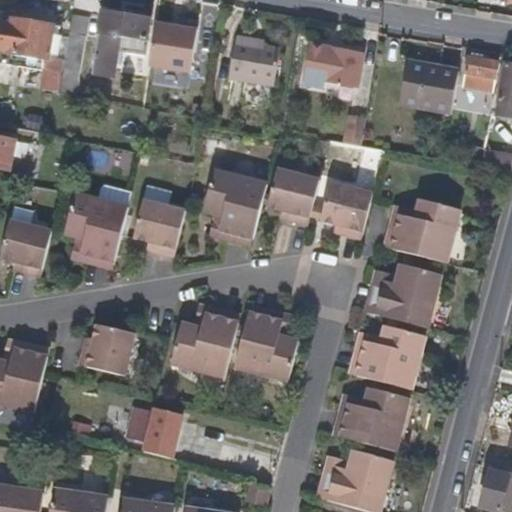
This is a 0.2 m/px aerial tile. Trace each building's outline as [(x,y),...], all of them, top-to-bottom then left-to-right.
[(105,9),(95,71),(115,75),(120,48),(148,52),(154,18),(105,9)] [(88,18),(73,16),(65,61),(61,92),(76,95),(88,18)] [(0,22),(0,62),(47,70),(43,89),(61,92),(65,61),(49,58),(54,26),(14,20),(13,25),(0,22)] [(233,38),(226,79),(248,83),(275,88),(281,52),(251,46),(251,40),(233,38)] [(359,88),(366,54),(334,48),(313,43),(304,83),(327,88),(329,82),(359,88)] [(497,94),(499,84),(497,83),(500,63),(471,58),(465,87),(497,94)] [(415,106),(423,64),(413,62),(406,105),(415,106)] [(462,71),(423,64),(415,106),(454,113),(462,71)] [(503,101),(501,113),(511,115),(511,110),(511,64),(508,64),(501,100),(503,101)] [(367,120),(349,117),(345,142),(362,145),(367,120)] [(0,166),(9,169),(15,138),(0,134),(0,166)] [(483,167),(511,171),(511,152),(487,147),(483,167)] [(310,222),(322,176),(280,165),(271,203),(283,206),(291,208),(289,217),(310,222)] [(255,234),(269,180),(216,167),(206,206),(218,209),(226,211),(223,226),(255,234)] [(106,175),(102,194),(131,201),(135,182),(106,175)] [(363,235),(375,190),(334,179),(324,217),(336,219),(343,221),(341,229),(363,235)] [(175,191),(149,184),(145,201),(171,208),(175,191)] [(84,246),(117,255),(131,201),(102,194),(77,188),(67,226),(78,229),(86,232),(84,246)] [(391,248),(444,261),(457,207),(419,197),(416,209),(414,216),(400,214),(391,248)] [(153,252),(174,258),(185,211),(171,208),(145,201),(136,238),(147,241),(155,243),(153,252)] [(381,245),(391,248),(400,214),(414,216),(416,209),(392,203),(381,245)] [(291,208),(283,206),(281,215),(289,217),(291,208)] [(213,233),(253,244),(255,234),(223,226),(226,211),(218,209),(213,233)] [(343,221),(336,219),(334,227),(341,229),(343,221)] [(20,271),(41,276),(53,230),(12,221),(3,257),(16,260),(22,262),(20,271)] [(73,253),(115,264),(117,255),(84,246),(86,232),(78,229),(73,253)] [(145,250),(153,252),(155,243),(147,241),(145,250)] [(14,269),(20,271),(22,262),(16,260),(14,269)] [(373,313),(427,326),(441,272),(402,262),(399,274),(397,283),(381,280),(373,313)] [(376,269),(365,310),(373,313),(381,280),(397,283),(399,274),(376,269)] [(201,306),(195,328),(203,330),(206,316),(240,324),(242,315),(201,306)] [(294,318),(252,307),(250,315),(285,325),(281,339),(289,342),(294,318)] [(250,315),(236,370),(291,384),(300,345),(289,342),(281,339),(285,325),(250,315)] [(203,330),(195,328),(183,325),(174,365),(227,378),(240,324),(206,316),(203,330)] [(358,374),(411,388),(425,335),(386,325),(383,336),(381,344),(365,341),(358,374)] [(91,349),(82,347),(77,368),(122,379),(131,337),(95,328),(93,342),(91,349)] [(381,344),(383,336),(359,331),(349,372),(358,374),(365,341),(381,344)] [(83,340),(82,347),(91,349),(93,342),(83,340)] [(49,359),(51,350),(9,341),(3,364),(11,366),(15,351),(49,359)] [(45,373),(49,359),(15,351),(11,366),(3,364),(0,363),(0,404),(36,413),(45,373)] [(342,436),(396,450),(410,396),(371,386),(368,398),(365,406),(351,403),(342,436)] [(365,406),(368,398),(344,393),(333,434),(342,436),(351,403),(365,406)] [(171,458),(174,459),(185,417),(157,410),(156,412),(137,407),(129,437),(149,442),(146,452),(171,458)] [(326,498),(377,511),(380,511),(393,458),(354,449),(352,460),(350,468),(335,465),(326,498)] [(350,468),(352,460),(328,454),(317,495),(326,498),(335,465),(350,468)] [(503,511),(511,511),(511,472),(510,474),(492,470),(483,506),(503,511)] [(251,483),(247,501),(261,506),(266,488),(251,483)] [(42,511),(45,491),(0,485),(0,511),(42,511)] [(108,511),(110,499),(56,491),(53,511),(108,511)] [(176,511),(177,506),(123,499),(120,511),(176,511)]
